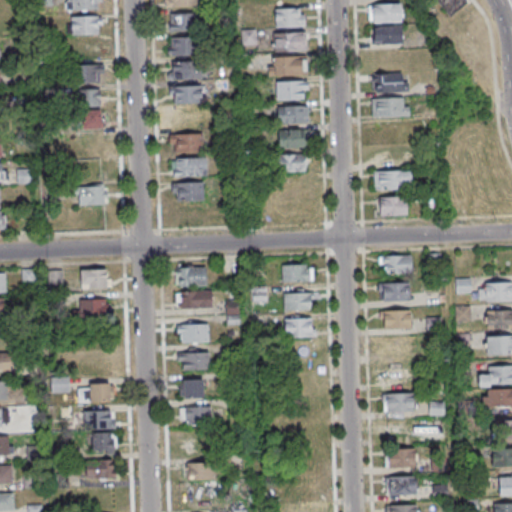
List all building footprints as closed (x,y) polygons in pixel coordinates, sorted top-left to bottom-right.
[(102,10),(102,0),(64,0),(65,10),(102,10)] [(439,0),(452,15),(469,0),(439,0)] [(401,22),(401,4),(370,4),(370,22),(401,22)] [(274,7),(274,26),(304,26),(304,7),(274,7)] [(168,30),(200,30),(200,13),(168,13),(168,30)] [(101,16),(66,16),(66,34),(101,34),(101,16)] [(401,44),(401,25),(372,25),(372,44),(401,44)] [(274,50),(306,50),(306,32),(274,32),(274,50)] [(169,37),(169,54),(197,54),(197,37),(169,37)] [(71,58),(101,58),(101,40),(71,40),(71,58)] [(268,74),(307,74),(307,56),(268,56),(268,74)] [(169,61),(169,78),(200,78),(200,61),(169,61)] [(102,64),(79,64),(79,82),(102,82),(102,64)] [(407,92),(407,73),(372,73),(372,92),(407,92)] [(307,80),(276,80),(276,99),(307,99),(307,80)] [(169,102),(203,102),(203,85),(169,85),(169,102)] [(100,106),(100,89),(80,89),(80,106),(100,106)] [(371,116),(408,116),(408,98),(371,98),(371,116)] [(307,106),(277,106),(277,123),(307,123),(307,106)] [(101,109),(75,109),(75,127),(101,127),(101,109)] [(168,127),(202,127),(202,110),(168,110),(168,127)] [(277,148),(306,148),(306,130),(277,130),(277,148)] [(203,133),(170,133),(170,151),(203,151),(203,133)] [(306,155),(276,155),(276,173),(306,173),(306,155)] [(172,176),(206,175),(206,157),(172,158),(172,176)] [(411,171),(373,171),(373,189),(411,189),(411,171)] [(203,181),(172,181),(172,200),(203,200),(203,181)] [(106,204),(106,185),(74,185),(74,204),(106,204)] [(377,215),(406,215),(406,197),(377,197),(377,215)] [(178,224),(203,224),(203,207),(178,207),(178,224)] [(428,267),(441,267),(441,254),(428,254),(428,267)] [(386,255),(413,255),(413,274),(387,275),(386,255)] [(284,264),(310,263),(311,283),(284,283),(284,264)] [(181,267),(207,267),(208,286),(181,287),(181,267)] [(80,269),(80,288),(109,288),(109,269),(80,269)] [(22,271),(22,282),(34,282),(34,271),(22,271)] [(469,292),(468,278),(455,279),(456,292),(469,292)] [(487,282),(511,281),(511,301),(488,301),(487,282)] [(384,283),(411,282),(411,301),(384,302),(384,283)] [(183,291),(213,290),(214,310),(183,310),(183,291)] [(285,293),(312,292),(312,311),(285,312),(285,293)] [(79,299),(79,320),(107,320),(107,299),(79,299)] [(489,309),(511,308),(511,328),(489,328),(489,309)] [(385,311),(412,310),(412,330),(385,330),(385,311)] [(286,318),(313,317),(314,337),(287,337),(286,318)] [(182,324),(209,324),(210,343),(183,344),(182,324)] [(386,336),(413,335),(413,355),(386,355),(386,336)] [(488,336),(511,335),(511,355),(488,355),(488,336)] [(0,352),(10,352),(11,371),(0,371),(0,352)] [(184,352),(211,352),(211,371),(184,372),(184,352)] [(84,355),(111,355),(111,374),(84,375),(84,355)] [(487,365),(511,364),(511,384),(488,384),(487,365)] [(203,398),(203,379),(181,379),(181,398),(203,398)] [(0,381),(8,381),(8,399),(0,399),(0,381)] [(110,382),(76,382),(76,401),(110,401),(110,382)] [(488,388),(511,387),(511,407),(489,407),(488,388)] [(388,393),(415,392),(415,412),(388,412),(388,393)] [(429,414),(443,414),(443,402),(429,402),(429,414)] [(186,407),(213,406),(213,426),(186,426),(186,407)] [(86,410),(113,410),(113,429),(86,430),(86,410)] [(493,420),(511,420),(511,439),(494,440),(493,420)] [(115,432),(91,432),(91,454),(115,454),(115,432)] [(0,435),(11,435),(11,454),(0,454),(0,435)] [(494,447),(511,447),(511,466),(494,467),(494,447)] [(389,448),(416,448),(417,467),(390,468),(389,448)] [(320,469),(320,452),(293,452),(293,469),(320,469)] [(89,459),(116,459),(117,478),(90,479),(89,459)] [(188,462),(215,461),(215,481),(188,481),(188,462)] [(0,465),(15,465),(15,484),(0,484),(0,465)] [(390,476),(417,475),(418,494),(391,495),(390,476)] [(511,475),(499,476),(499,495),(511,495),(511,475)] [(0,511),(0,493),(15,493),(15,511),(0,511)] [(493,511),(511,511),(511,502),(493,503),(493,511)] [(392,511),(392,504),(419,503),(419,511),(392,511)]
